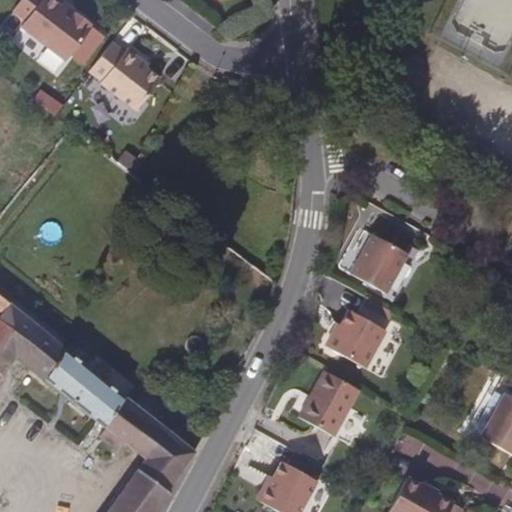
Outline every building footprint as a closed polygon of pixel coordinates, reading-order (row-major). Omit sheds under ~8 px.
[(85,21),(87,17),(75,8),(72,11),(64,6),(56,0),(17,0),(12,7),(24,16),(20,22),(45,41),(65,56),(80,35),(89,24),(85,21)] [(160,77),(137,59),(140,56),(127,46),(124,50),(111,40),(106,46),(98,57),(89,69),(102,79),(100,81),(113,91),(136,109),(160,77)] [(38,61),(54,75),(63,65),(47,51),(38,61)] [(392,267),(402,248),(396,245),(390,242),(382,237),(374,233),(367,229),(345,268),(350,271),(366,280),(381,289),(392,267)] [(0,314),(10,301),(0,292),(0,314)] [(154,511),(169,493),(166,490),(166,488),(170,483),(177,473),(191,454),(175,440),(149,419),(97,375),(79,360),(70,352),(57,341),(30,318),(10,301),(0,314),(0,373),(1,372),(2,369),(5,365),(13,353),(35,371),(54,386),(74,402),(90,414),(107,428),(119,437),(131,447),(143,457),(145,460),(129,481),(111,506),(106,511),(154,511)] [(369,357),(385,329),(377,325),(370,321),(357,314),(349,309),(347,309),(339,323),(336,330),(331,327),(329,331),(327,334),(325,338),(325,340),(326,346),(333,350),(348,357),(364,367),(369,357)] [(86,352),(76,345),(70,352),(79,360),(86,352)] [(341,437),(366,393),(353,385),(342,380),(331,373),(322,390),(313,404),(306,418),(312,420),(320,425),(334,434),(341,437)] [(0,460),(20,433),(33,415),(4,395),(0,392),(0,460)] [(511,395),(504,392),(495,408),(478,436),(511,454),(511,453),(511,395)] [(306,511),(312,502),(324,484),(289,463),(284,471),(283,473),(280,476),(279,481),(269,483),(263,492),(265,502),(283,511),(306,511)] [(279,481),(280,476),(274,473),(269,483),(279,481)] [(451,511),(456,503),(441,494),(423,485),(410,478),(409,479),(396,500),(389,511),(390,511),(451,511)] [(443,490),(426,481),(423,485),(441,494),(443,490)]
